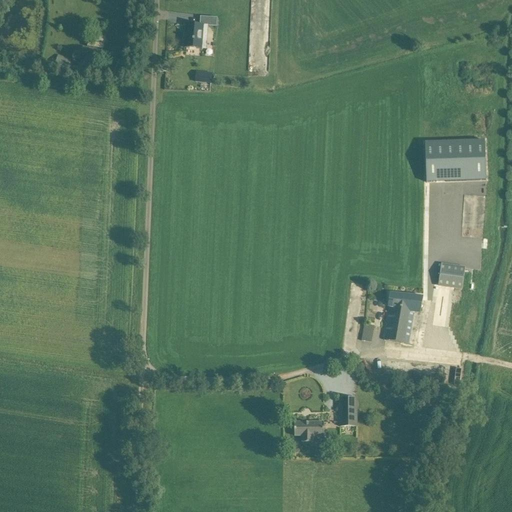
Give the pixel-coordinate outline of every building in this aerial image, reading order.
[(209,18),(208,26),(216,27),(217,18),(209,18)] [(186,25),(184,48),(202,50),(203,42),(207,43),(208,32),(204,32),(204,26),(186,25)] [(203,52),(201,67),(210,68),(212,53),(203,52)] [(67,68),(69,59),(53,54),(51,62),(67,68)] [(202,73),(201,84),(210,85),(211,74),(202,73)] [(485,141),(425,143),(426,183),(486,181),(485,141)] [(438,286),(463,289),(465,267),(441,264),(438,286)] [(388,307),(390,307),(414,312),(420,313),(423,297),(400,295),(390,294),(388,307)] [(390,307),(384,340),(408,345),(414,312),(390,307)] [(362,341),(371,343),(374,327),(365,325),(362,341)] [(338,427),(357,427),(358,398),(339,398),(338,427)] [(301,442),(313,442),(313,438),(324,439),(324,422),(294,423),(294,436),(301,436),(301,442)]
